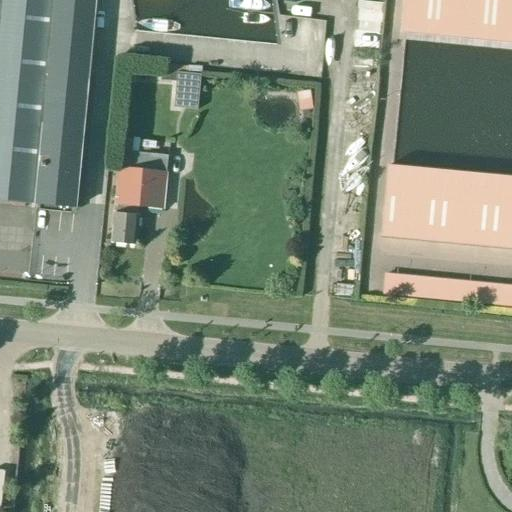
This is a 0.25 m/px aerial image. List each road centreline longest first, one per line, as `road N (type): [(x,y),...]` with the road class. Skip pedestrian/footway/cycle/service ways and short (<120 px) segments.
road 1 (tertiary): [(511,379),(103,339)]
road 2 (residential): [(103,339),(88,511)]
